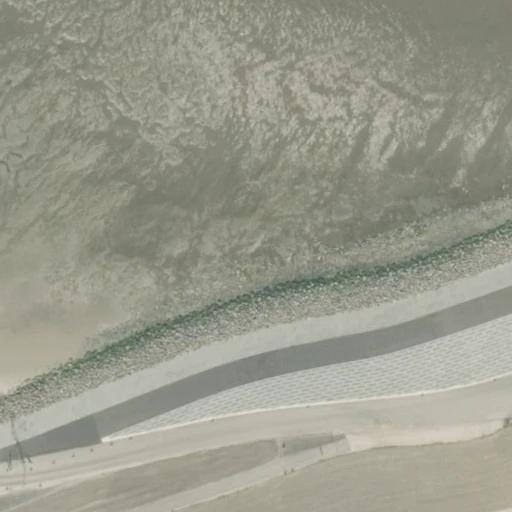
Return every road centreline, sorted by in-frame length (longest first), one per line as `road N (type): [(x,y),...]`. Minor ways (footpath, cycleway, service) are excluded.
road 1 (track): [(511,265),(0,442)]
road 2 (unknown): [(481,390),(247,420),(0,479)]
